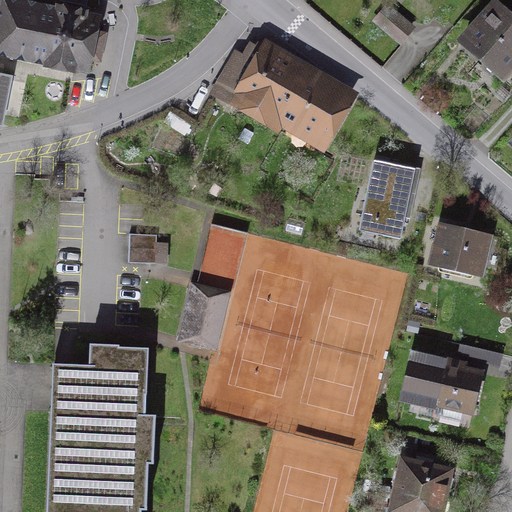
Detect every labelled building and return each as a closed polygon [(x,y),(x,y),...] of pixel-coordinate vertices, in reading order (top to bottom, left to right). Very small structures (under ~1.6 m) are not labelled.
[(46,66),(73,72),(74,69),(88,72),(98,18),(85,15),(85,13),(58,7),(57,10),(8,0),(3,0),(1,10),(0,9),(0,54),(46,64),(46,66)] [(412,29),(387,9),(374,25),(399,45),(412,29)] [(511,24),(497,11),(469,42),(501,71),(511,57),(511,24)] [(254,64),(235,53),(213,90),(223,96),(226,91),(274,119),(277,112),(300,72),(262,50),(254,64)] [(277,112),(321,138),(344,97),(300,72),(277,112)] [(373,161),(359,230),(400,239),(415,169),(373,161)] [(443,225),(434,265),(478,275),(487,236),(443,225)] [(129,234),(128,262),(155,263),(156,235),(129,234)] [(194,289),(183,338),(212,345),(224,296),(194,289)] [(89,365),(53,364),(46,511),(140,511),(141,509),(146,509),(148,463),(153,463),(155,415),(144,414),(148,348),(90,344),(89,365)] [(414,358),(405,395),(472,410),(481,374),(414,358)] [(403,461),(392,510),(398,511),(438,511),(448,471),(403,461)]
